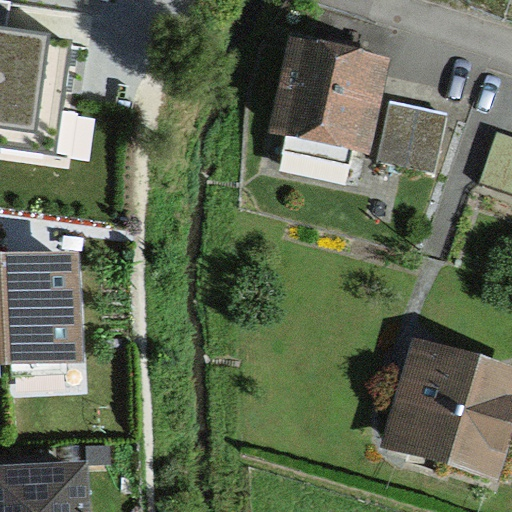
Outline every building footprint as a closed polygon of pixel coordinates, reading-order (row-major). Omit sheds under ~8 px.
[(68,40),(0,29),(0,140),(52,148),(68,40)] [(384,64),(295,49),(278,150),(432,175),(441,119),(377,108),(384,64)] [(511,147),(494,141),(479,188),(511,199),(511,147)] [(77,251),(0,254),(0,357),(82,354),(77,251)] [(494,480),(511,419),(511,388),(412,358),(385,447),(494,480)] [(89,511),(88,466),(0,467),(0,511),(89,511)]
